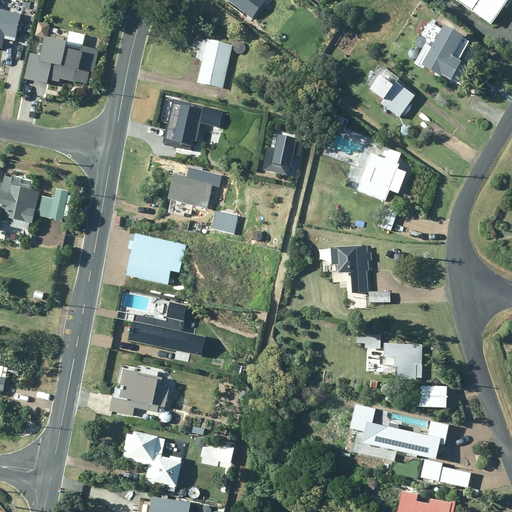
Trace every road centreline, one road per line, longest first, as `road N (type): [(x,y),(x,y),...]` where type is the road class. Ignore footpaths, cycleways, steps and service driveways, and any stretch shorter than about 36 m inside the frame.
road 1 (tertiary): [(110,149),(49,477)]
road 2 (unclassified): [(511,461),(479,369),(461,283)]
road 3 (unclassified): [(511,116),(460,211),(461,283)]
road 4 (tertiary): [(151,0),(134,38),(110,149)]
